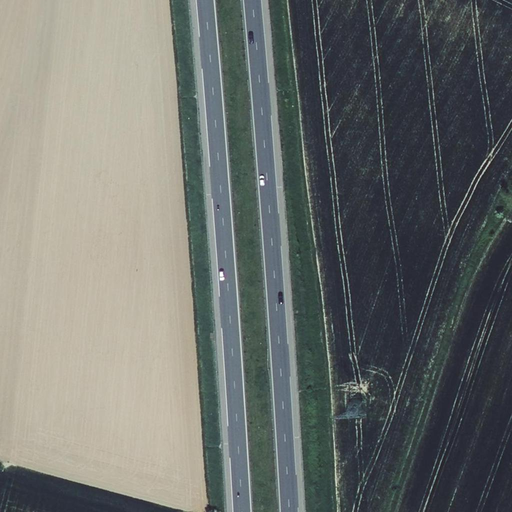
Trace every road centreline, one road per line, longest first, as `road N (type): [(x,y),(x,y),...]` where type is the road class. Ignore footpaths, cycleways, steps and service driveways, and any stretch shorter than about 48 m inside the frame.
road 1 (motorway): [(204,0),(241,511)]
road 2 (motorway): [(289,511),(252,0)]
